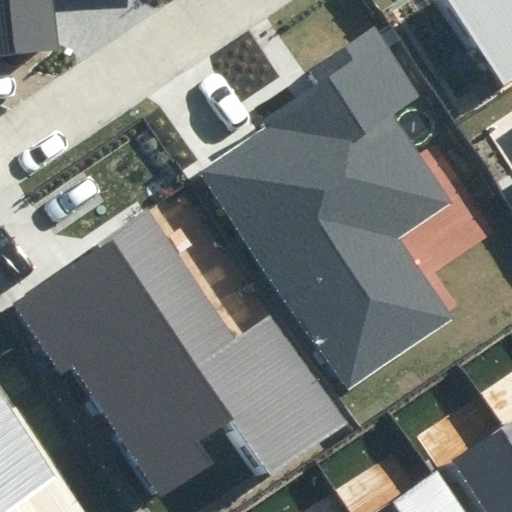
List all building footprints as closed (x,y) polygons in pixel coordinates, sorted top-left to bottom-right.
[(0,0),(0,53),(61,46),(55,0),(0,0)] [(511,0),(441,0),(497,86),(511,76),(511,0)] [(424,95),(379,26),(301,78),(307,87),(194,160),(342,387),(448,318),(396,237),(452,201),(395,114),(424,95)] [(233,339),(153,216),(13,306),(63,382),(79,372),(157,493),(239,440),(264,479),(349,424),(276,311),(233,339)] [(0,511),(6,511),(59,475),(0,388),(0,511)] [(511,511),(511,421),(451,462),(484,511),(511,511)] [(460,511),(436,476),(382,511),(460,511)]
